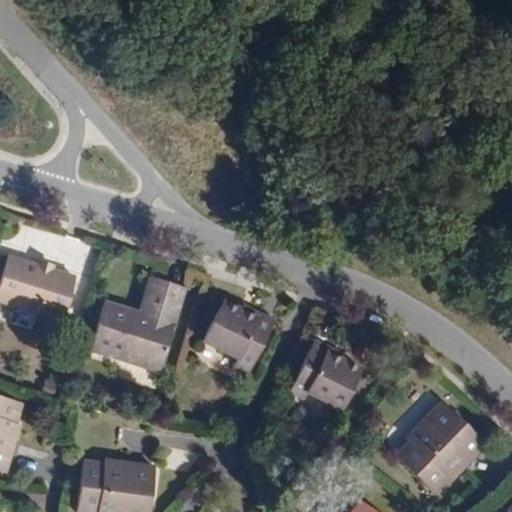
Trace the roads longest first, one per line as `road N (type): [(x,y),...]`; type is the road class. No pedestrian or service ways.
road 1 (residential): [(321,273),(228,460),(188,511)]
road 2 (residential): [(511,394),(413,315),(321,273)]
road 3 (residential): [(154,182),(70,95)]
